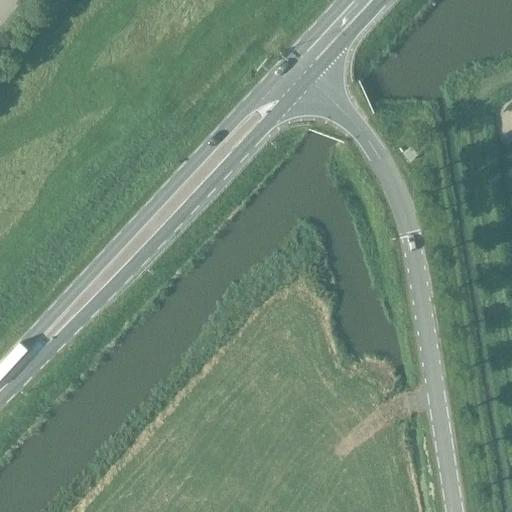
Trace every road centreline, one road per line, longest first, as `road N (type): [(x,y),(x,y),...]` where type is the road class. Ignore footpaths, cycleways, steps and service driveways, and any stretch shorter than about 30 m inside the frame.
road 1 (unclassified): [(454,511),(411,236),(378,157),(300,68)]
road 2 (primary): [(0,384),(300,68)]
